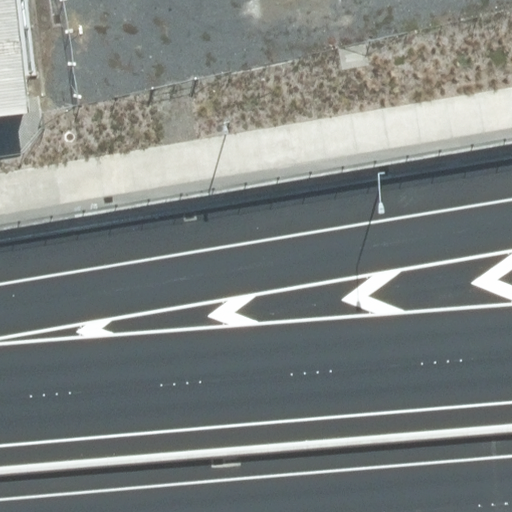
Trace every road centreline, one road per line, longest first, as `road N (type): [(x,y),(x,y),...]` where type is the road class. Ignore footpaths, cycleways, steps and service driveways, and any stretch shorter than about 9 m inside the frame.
road 1 (motorway): [(0,312),(511,224)]
road 2 (motorway): [(0,397),(511,355)]
